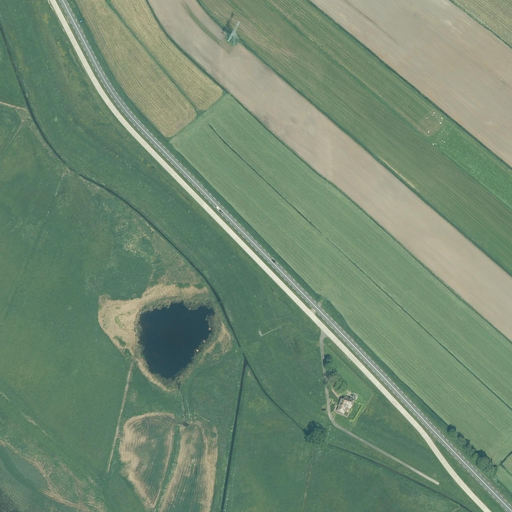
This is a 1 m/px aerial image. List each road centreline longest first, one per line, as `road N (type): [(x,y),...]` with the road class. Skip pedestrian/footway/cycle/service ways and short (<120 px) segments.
road 1 (primary): [(511,511),(121,106),(61,0)]
road 2 (unclassified): [(326,331),(121,120),(51,0)]
road 3 (unclassified): [(487,511),(326,331)]
road 4 (unclassified): [(326,331),(320,344),(332,422),(439,485)]
